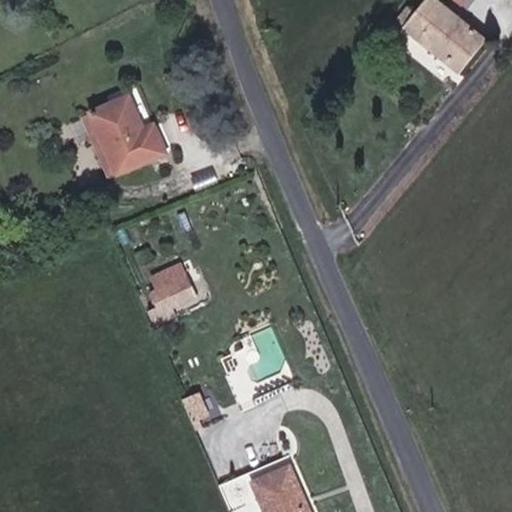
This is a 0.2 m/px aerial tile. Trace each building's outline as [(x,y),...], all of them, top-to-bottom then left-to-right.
[(455,79),(486,40),(438,0),(427,0),(401,31),(455,79)] [(130,97),(127,98),(90,113),(119,177),(150,162),(166,155),(157,134),(153,125),(145,128),(130,97)] [(192,282),(160,294),(166,308),(197,296),(192,282)] [(194,426),(213,419),(201,389),(183,396),(194,426)] [(320,511),(301,461),(291,465),(231,488),(242,511),(320,511)]
